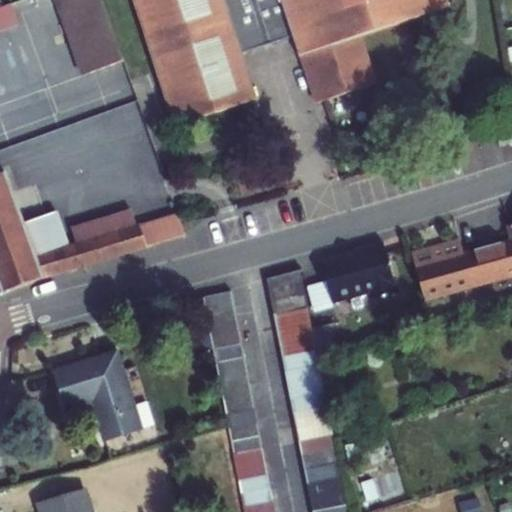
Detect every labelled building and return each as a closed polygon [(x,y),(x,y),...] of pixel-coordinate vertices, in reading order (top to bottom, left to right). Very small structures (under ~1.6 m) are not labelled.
[(123,62),(101,0),(55,0),(82,76),(123,62)] [(359,38),(448,9),(445,0),(134,0),(155,66),(175,127),(256,101),(241,55),(269,46),(295,38),(302,57),(317,105),(375,85),(359,38)] [(0,8),(0,32),(18,27),(11,5),(0,8)] [(89,147),(88,145),(141,131),(134,107),(70,123),(77,150),(89,147)] [(0,287),(2,294),(43,278),(37,259),(24,224),(5,173),(0,175),(0,287)] [(73,229),(78,246),(138,228),(133,210),(73,229)] [(24,224),(37,259),(69,248),(56,212),(24,224)] [(140,227),(147,248),(184,236),(181,225),(177,216),(140,227)] [(424,300),(511,274),(511,224),(508,226),(511,237),(511,242),(464,256),(460,242),(411,256),(424,300)] [(43,278),(147,248),(140,227),(138,228),(78,246),(69,248),(37,259),(43,278)] [(354,256),(321,265),(327,284),(332,304),(369,294),(372,302),(397,295),(384,246),(354,254),(354,256)] [(271,302),(304,295),(299,272),(267,281),(271,302)] [(334,309),(332,304),(327,284),(307,289),(314,315),(334,309)] [(234,306),(231,293),(231,292),(203,298),(206,312),(234,306)] [(274,317),(307,310),(304,295),(271,302),(274,317)] [(208,325),(236,319),(234,306),(206,312),(208,325)] [(277,331),(310,324),(307,310),(274,317),(277,331)] [(210,338),(239,332),(236,319),(208,325),(210,338)] [(279,345),(313,338),(311,330),(310,324),(277,331),(279,345)] [(315,352),(316,356),(333,353),(328,326),(311,330),(313,338),(315,352)] [(213,351),(242,345),(239,332),(210,338),(213,351)] [(282,359),(315,352),(313,338),(279,345),(282,359)] [(216,364),(244,359),(242,345),(213,351),(216,364)] [(285,373),(318,366),(316,356),(315,352),(282,359),(285,373)] [(117,354),(55,374),(67,411),(93,403),(105,442),(141,430),(134,409),(148,405),(143,391),(130,395),(117,354)] [(219,377),(247,371),(244,359),(216,364),(219,377)] [(288,387),(321,380),(318,366),(285,373),(288,387)] [(221,390),(249,385),(247,371),(219,377),(221,390)] [(324,395),(334,393),(331,378),(321,380),(324,394),(324,395)] [(324,394),(321,380),(288,387),(290,400),(324,394)] [(223,403),(252,398),(249,385),(221,390),(223,403)] [(293,414),(326,408),(324,395),(324,394),(290,400),(293,414)] [(226,416),(254,410),(252,398),(223,403),(226,416)] [(148,405),(134,409),(141,430),(154,426),(148,405)] [(296,428),(329,422),(326,408),(293,414),(296,428)] [(254,410),(226,416),(228,426),(229,429),(257,424),(254,410)] [(298,443),(332,436),(329,422),(296,428),(298,443)] [(231,443),(259,437),(257,424),(229,429),(231,443)] [(301,457),(335,450),(332,436),(298,443),(301,457)] [(234,455),(262,450),(259,437),(231,443),(234,455)] [(358,444),(345,447),(348,458),(361,455),(358,444)] [(236,468),(265,463),(262,450),(234,455),(236,468)] [(304,471),(337,464),(335,450),(301,457),(304,471)] [(239,482),(268,476),(265,463),(236,468),(239,482)] [(307,485),(340,478),(337,464),(304,471),(307,485)] [(242,495),(270,489),(268,476),(239,482),(242,495)] [(310,499),(343,492),(340,478),(307,485),(310,499)] [(244,508),(272,502),(270,489),(242,495),(244,508)] [(91,511),(85,490),(39,504),(41,511),(91,511)] [(312,511),(314,511),(346,506),(343,492),(310,499),(312,511)] [(482,511),(479,498),(458,504),(460,511),(482,511)] [(245,511),(274,511),(272,502),(244,508),(245,511)]
